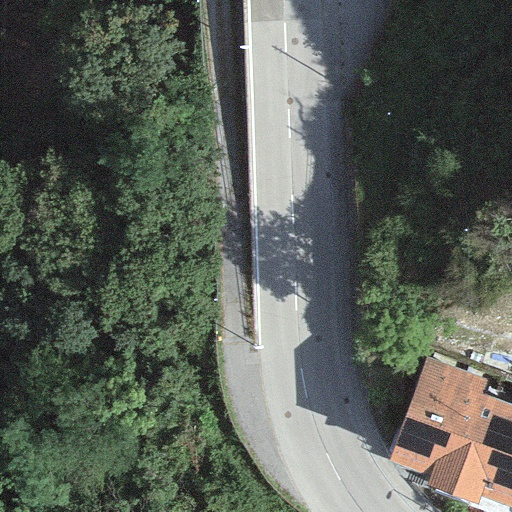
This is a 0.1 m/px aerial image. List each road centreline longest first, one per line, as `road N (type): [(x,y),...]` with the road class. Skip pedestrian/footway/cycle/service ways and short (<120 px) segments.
road 1 (tertiary): [(360,511),(328,462),(310,398),(282,0)]
road 2 (track): [(222,0),(239,276),(301,299)]
